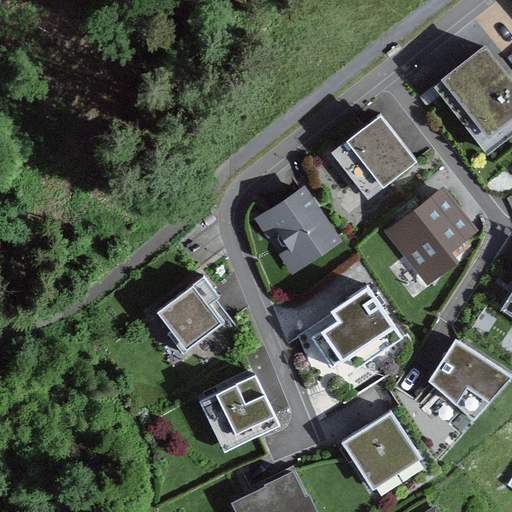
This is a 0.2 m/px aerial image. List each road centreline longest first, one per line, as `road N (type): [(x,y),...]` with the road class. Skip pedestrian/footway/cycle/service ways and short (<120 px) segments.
road 1 (residential): [(278,445),(295,438),(302,412),(230,233),(231,195),(477,0)]
road 2 (track): [(0,337),(88,299),(189,214),(229,167)]
